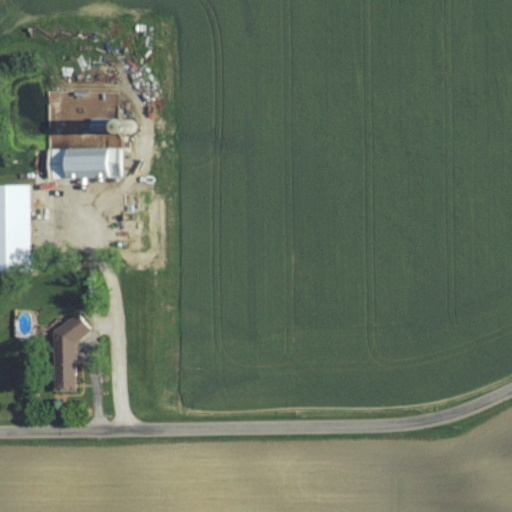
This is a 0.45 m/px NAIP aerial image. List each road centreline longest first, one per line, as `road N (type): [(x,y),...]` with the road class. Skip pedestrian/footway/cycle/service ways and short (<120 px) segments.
road 1 (residential): [(0,431),(363,425)]
road 2 (residential): [(363,425),(430,419),(511,388)]
